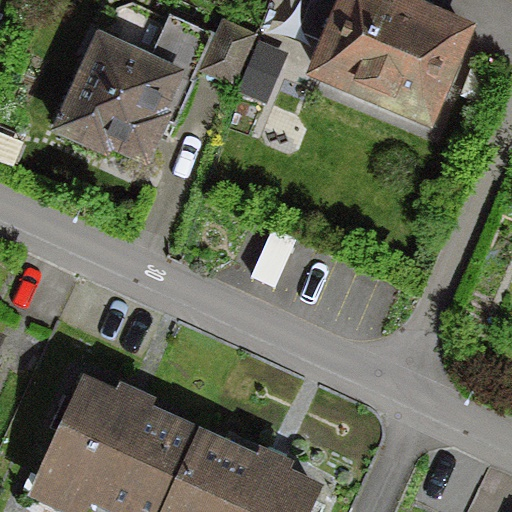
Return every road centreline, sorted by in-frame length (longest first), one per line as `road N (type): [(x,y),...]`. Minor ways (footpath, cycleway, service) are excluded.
road 1 (residential): [(0,207),(405,382)]
road 2 (residential): [(511,138),(405,382)]
road 3 (unknown): [(405,382),(398,456),(372,511)]
